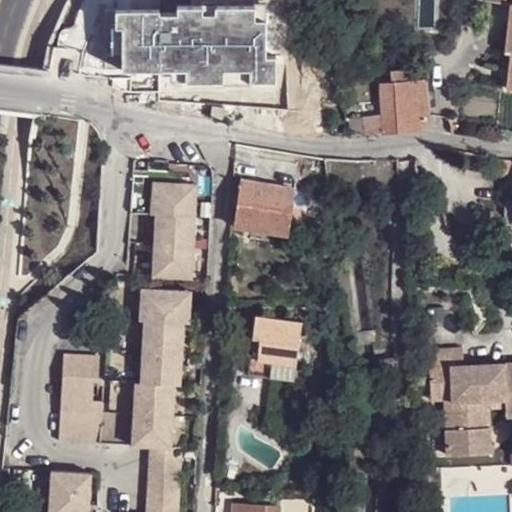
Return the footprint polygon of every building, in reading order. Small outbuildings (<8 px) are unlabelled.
[(123,26),(123,69),(186,68),(186,82),(222,81),(276,81),(276,56),(267,56),(266,18),(257,19),(256,6),(216,5),(216,13),(204,12),(204,5),(178,5),(178,12),(160,12),(160,10),(117,10),(116,26),(123,26)] [(391,81),(408,81),(407,71),(390,72),(391,81)] [(391,81),(381,83),(383,115),(384,132),(412,131),(410,102),(408,81),(391,81)] [(410,102),(428,102),(426,82),(408,81),(410,102)] [(424,123),(429,120),(428,102),(410,102),(412,131),(422,130),(422,129),(424,123)] [(366,134),(384,132),(383,115),(366,117),(366,134)] [(348,117),(348,135),(366,134),(366,117),(348,117)] [(327,178),(325,157),(319,156),(311,154),(313,179),(327,178)] [(328,186),(372,188),(372,169),(369,169),(369,158),(354,159),(325,157),(327,178),(328,186)] [(511,177),(511,220),(503,220),(501,235),(511,235),(511,159),(499,157),(497,175),(511,177)] [(292,208),(295,188),(269,185),(250,181),(240,180),(238,201),(292,208)] [(150,218),(155,219),(194,221),(196,188),(180,187),(180,192),(170,191),(171,187),(152,186),(150,218)] [(292,208),(238,201),(234,229),(287,237),(292,208)] [(194,221),(155,219),(154,249),(193,251),(194,221)] [(154,249),(152,279),(191,281),(193,251),(154,249)] [(414,282),(423,283),(423,277),(420,277),(420,274),(420,269),(414,269),(414,282)] [(117,299),(118,283),(101,299),(114,299),(117,299)] [(141,291),(140,322),(145,322),(184,325),(188,324),(190,293),(141,291)] [(256,315),(253,338),(261,338),(299,344),(302,321),(256,315)] [(145,322),(143,353),(182,356),(184,325),(145,322)] [(261,338),(253,338),(250,374),(295,379),(297,365),(259,360),(261,338)] [(297,365),(299,344),(261,338),(259,360),(297,365)] [(465,346),(430,348),(431,371),(451,371),(453,398),(454,427),(448,428),(448,454),(492,452),(491,426),(483,426),(483,399),(491,399),(506,399),(507,406),(507,416),(511,415),(511,361),(466,363),(465,346)] [(143,353),(141,384),(176,386),(181,386),(182,356),(143,353)] [(59,443),(101,445),(103,404),(93,403),(95,383),(99,383),(100,358),(71,356),(68,412),(61,411),(59,443)] [(71,356),(64,356),(61,411),(68,412),(71,356)] [(397,374),(395,359),(380,360),(382,376),(397,374)] [(451,371),(431,371),(431,399),(448,399),(448,428),(454,427),(453,398),(451,371)] [(141,384),(137,384),(135,415),(174,417),(176,386),(141,384)] [(483,426),(491,426),(491,407),(507,406),(506,399),(491,399),(483,399),(483,426)] [(135,415),(133,446),(150,447),(172,448),(174,417),(135,415)] [(147,502),(179,503),(182,449),(172,448),(150,447),(150,448),(155,448),(155,457),(150,457),(147,502)] [(92,475),(52,472),(50,504),(90,506),(92,475)] [(147,502),(146,511),(178,511),(179,503),(147,502)]
